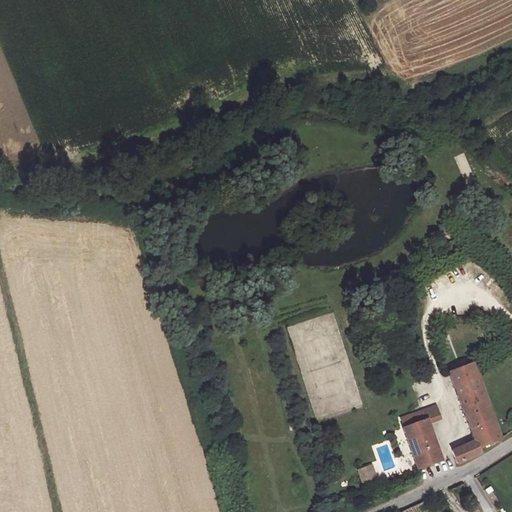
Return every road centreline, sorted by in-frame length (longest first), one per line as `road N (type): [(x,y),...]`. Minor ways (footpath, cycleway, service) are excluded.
road 1 (unknown): [(511,317),(466,293),(432,307),(428,344),(440,384)]
road 2 (unclassified): [(379,511),(511,444)]
